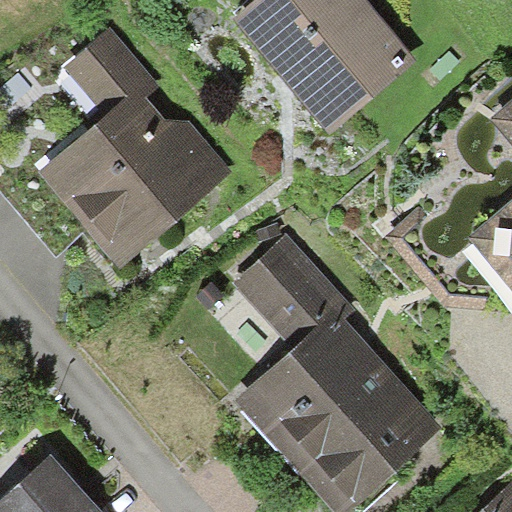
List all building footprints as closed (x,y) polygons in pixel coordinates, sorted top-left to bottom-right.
[(262,0),(236,22),(329,133),(414,63),(361,0),(262,0)] [(140,93),(148,100),(162,87),(111,29),(66,68),(110,120),(140,93)] [(140,93),(110,120),(43,176),(120,267),(232,173),(191,123),(167,122),(148,100),(140,93)] [(511,106),(493,122),(511,144),(511,204),(470,241),(511,290),(511,106)] [(292,236),(235,287),(294,353),(235,405),(331,511),(351,511),(444,430),(348,322),(360,312),(292,236)] [(55,460),(0,507),(0,511),(100,511),(82,491),(55,460)] [(511,511),(511,482),(478,511),(511,511)]
